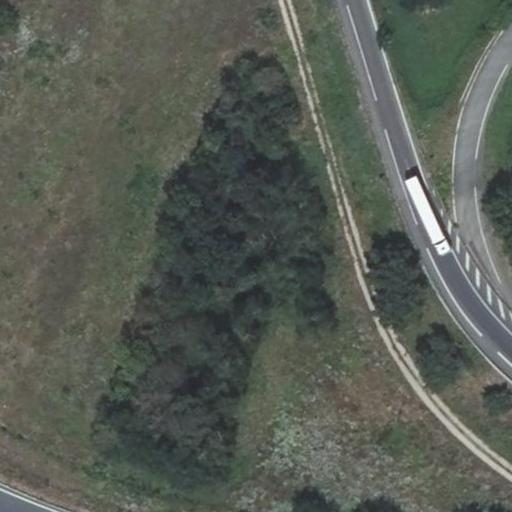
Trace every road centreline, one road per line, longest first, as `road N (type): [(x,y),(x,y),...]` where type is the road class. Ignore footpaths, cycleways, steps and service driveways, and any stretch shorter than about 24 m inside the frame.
road 1 (track): [(511,474),(428,406),(391,346),(357,260),(281,0)]
road 2 (motorway): [(356,0),(418,201),(458,285),(511,353)]
